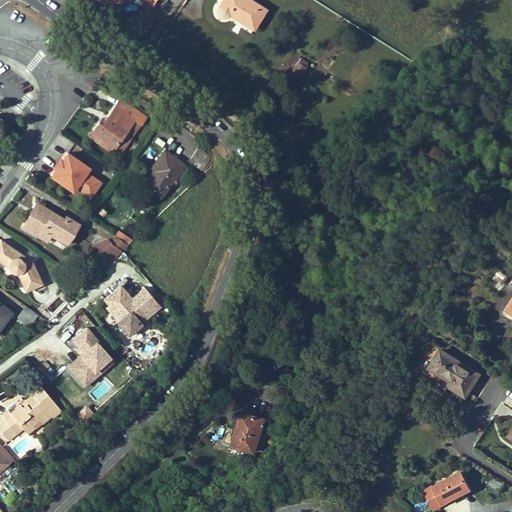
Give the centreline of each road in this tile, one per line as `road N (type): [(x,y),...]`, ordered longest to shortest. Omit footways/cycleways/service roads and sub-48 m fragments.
road 1 (secondary): [(47,0),(197,106),(243,181),(235,271),(198,356),(50,511)]
road 2 (residential): [(0,195),(44,135),(50,104),(43,69),(0,43)]
road 3 (residential): [(504,391),(462,446),(511,476)]
